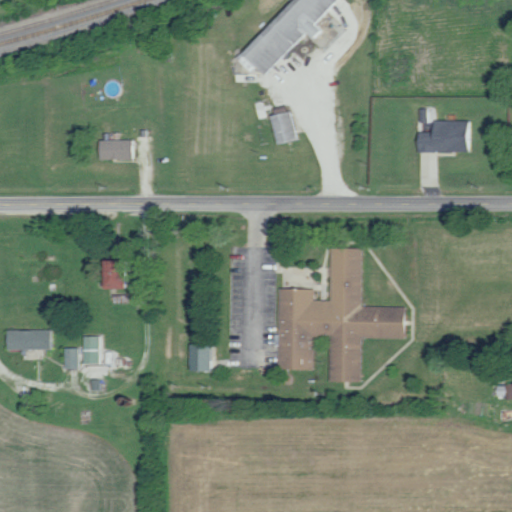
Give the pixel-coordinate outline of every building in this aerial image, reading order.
[(298,0),(247,53),(270,76),(312,33),(319,40),(328,30),(320,23),(342,0),(298,0)] [(275,116),(283,145),(303,139),(295,111),(275,116)] [(437,132),(422,132),(421,151),(476,153),(476,121),(437,120),(437,132)] [(138,140),(105,139),(104,159),(137,160),(138,140)] [(284,288),(282,369),(316,369),(317,335),(333,336),(333,381),(364,382),(365,338),(411,338),(411,307),(365,306),(366,249),(335,248),(334,300),(318,300),(318,289),(284,288)] [(114,289),(136,289),(135,257),(114,257),(114,289)] [(12,330),(13,349),(56,349),(56,329),(12,330)] [(104,337),(89,336),(89,364),(104,364),(104,337)] [(217,345),(197,344),(196,371),(217,372),(217,345)] [(69,368),(82,368),(81,348),(69,348),(69,368)]
